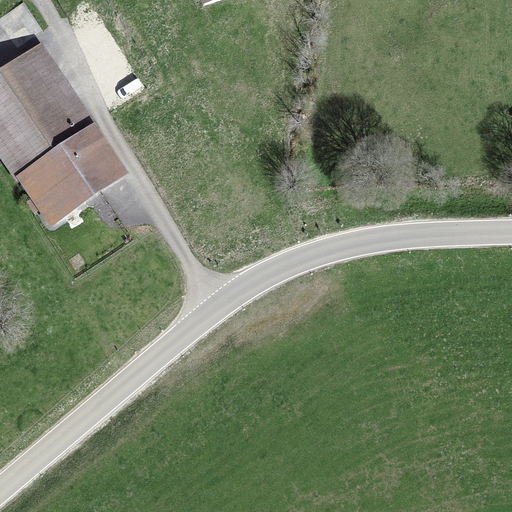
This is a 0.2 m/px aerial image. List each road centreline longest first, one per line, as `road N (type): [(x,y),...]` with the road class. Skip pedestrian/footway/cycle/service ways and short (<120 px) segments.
road 1 (tertiary): [(511,236),(346,247),(259,281),(0,491)]
road 2 (track): [(41,0),(78,81),(217,311)]
